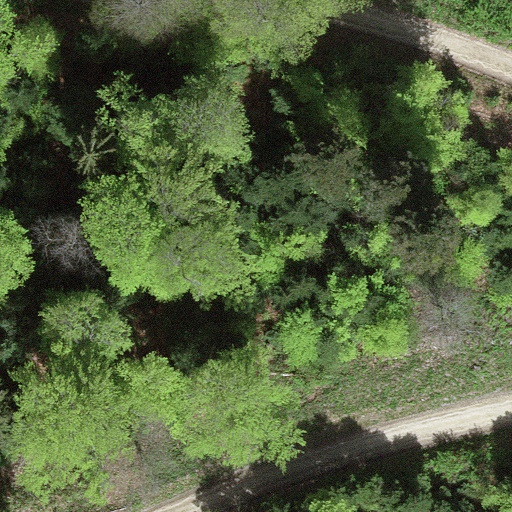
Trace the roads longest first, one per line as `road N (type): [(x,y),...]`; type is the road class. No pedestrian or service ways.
road 1 (track): [(511,412),(379,440),(188,511)]
road 2 (track): [(242,0),(511,59)]
